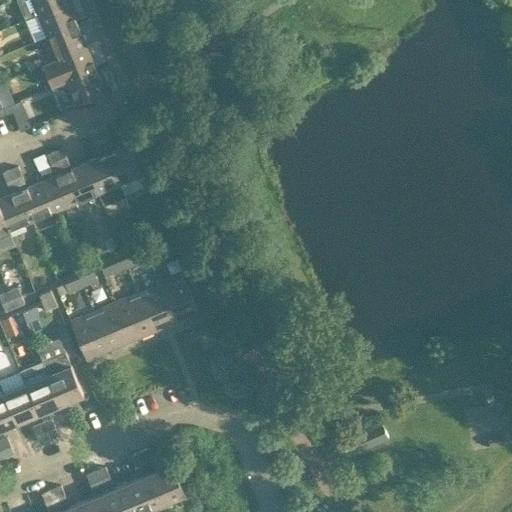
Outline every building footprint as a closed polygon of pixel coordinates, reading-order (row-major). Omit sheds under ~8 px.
[(17,0),(25,18),(38,13),(68,0),(67,0),(17,0)] [(38,13),(47,35),(77,22),(68,0),(38,13)] [(47,35),(57,57),(86,44),(77,22),(47,35)] [(42,63),(52,85),(66,79),(96,67),(86,44),(57,57),(42,63)] [(66,79),(52,85),(61,106),(75,100),(76,102),(95,94),(106,90),(96,67),(66,79)] [(106,148),(113,144),(107,128),(99,131),(106,148)] [(91,135),(98,151),(106,148),(99,131),(91,135)] [(131,143),(107,152),(120,182),(124,193),(125,194),(148,184),(143,173),(131,143)] [(62,166),(69,163),(62,147),(55,150),(62,166)] [(47,153),(54,169),(62,166),(55,150),(47,153)] [(95,158),(85,162),(95,185),(98,192),(103,203),(108,215),(130,206),(125,194),(124,193),(120,182),(107,152),(95,158)] [(85,162),(63,171),(76,201),(98,192),(85,162)] [(17,185),(25,181),(18,165),(11,169),(17,185)] [(3,172),(10,188),(17,185),(11,169),(3,172)] [(63,171),(41,180),(54,210),(76,201),(63,171)] [(41,180),(19,189),(32,219),(54,210),(41,180)] [(19,189),(0,197),(0,206),(9,229),(32,219),(19,189)] [(0,236),(11,232),(9,229),(0,206),(0,236)] [(154,245),(158,253),(173,247),(169,239),(154,245)] [(139,251),(123,257),(128,267),(143,260),(139,251)] [(123,257),(109,264),(113,273),(128,267),(123,257)] [(94,270),(79,276),(83,285),(98,279),(94,270)] [(173,277),(160,282),(176,320),(199,311),(183,272),(181,273),(183,276),(174,280),(173,277)] [(79,276),(65,282),(69,291),(83,285),(79,276)] [(148,291),(139,295),(154,330),(176,320),(160,282),(146,288),(148,291)] [(17,285),(8,289),(15,306),(25,302),(17,285)] [(8,289),(0,292),(0,297),(6,310),(15,306),(8,289)] [(50,289),(39,293),(46,310),(57,305),(50,289)] [(129,295),(115,301),(132,339),(154,330),(139,295),(130,299),(129,295)] [(104,310),(95,314),(109,348),(132,339),(115,301),(103,306),(104,310)] [(109,348),(95,314),(86,317),(85,314),(70,320),(86,358),(109,348)] [(66,352),(43,362),(60,403),(83,393),(66,352)] [(42,359),(19,369),(20,370),(25,382),(26,382),(38,412),(60,403),(43,362),(42,359)] [(19,370),(0,378),(0,383),(3,391),(16,421),(38,412),(26,382),(25,382),(24,383),(19,370)] [(0,428),(16,421),(3,391),(0,383),(0,428)] [(51,417),(42,421),(49,437),(58,433),(51,417)] [(388,436),(381,420),(341,437),(348,453),(388,436)] [(49,437),(42,421),(32,425),(39,441),(49,437)] [(14,452),(7,436),(0,438),(0,445),(4,456),(14,452)] [(156,464),(150,447),(140,451),(147,467),(156,464)] [(147,467),(140,451),(131,455),(137,472),(147,467)] [(172,463),(149,472),(162,502),(185,493),(172,463)] [(112,482),(106,466),(96,470),(103,486),(112,482)] [(103,486),(96,470),(86,473),(93,490),(103,486)] [(149,472),(127,482),(140,511),(166,511),(162,502),(149,472)] [(140,511),(127,482),(105,491),(113,511),(140,511)] [(61,484),(58,485),(51,488),(58,504),(68,501),(61,484)] [(58,504),(51,488),(42,492),(48,509),(58,504)] [(83,500),(87,511),(113,511),(105,491),(83,500)] [(87,511),(83,500),(61,510),(61,511),(87,511)]
